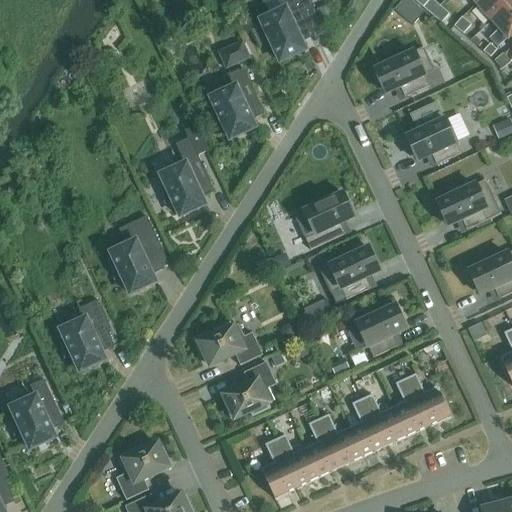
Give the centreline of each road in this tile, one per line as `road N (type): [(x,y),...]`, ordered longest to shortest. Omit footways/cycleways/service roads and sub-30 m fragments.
road 1 (residential): [(324,92),(347,114),(510,460)]
road 2 (residential): [(324,92),(151,359)]
road 3 (residential): [(151,359),(51,511)]
road 4 (residential): [(222,511),(151,359)]
road 5 (residential): [(362,511),(510,460)]
